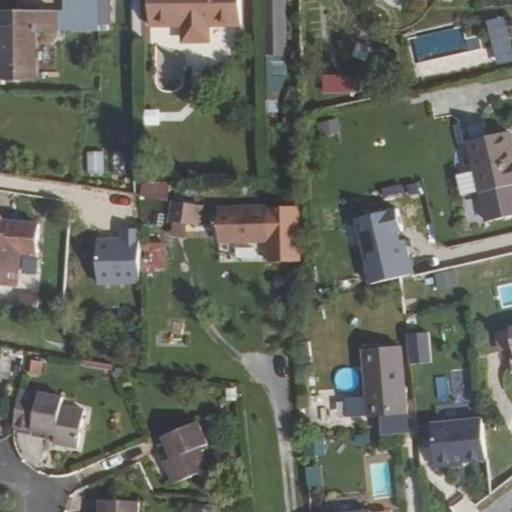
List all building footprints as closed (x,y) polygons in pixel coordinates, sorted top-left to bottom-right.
[(99,35),(98,0),(52,0),(53,14),(0,14),(0,85),(19,85),(20,83),(35,83),(36,35),(56,35),(99,35)] [(206,38),(206,27),(215,27),(214,0),(147,0),(148,29),(181,28),(181,39),(187,45),(202,45),(206,38)] [(238,26),(237,0),(214,0),(215,27),(238,26)] [(282,0),(267,0),(270,83),(287,83),(284,3),(283,3),(282,0)] [(505,21),(489,24),(493,48),(509,46),(505,21)] [(355,74),(324,75),(324,92),(355,92),(355,74)] [(287,83),(270,83),(270,100),(283,99),(287,83)] [(340,118),(320,123),(323,138),(344,134),(340,118)] [(511,140),(510,134),(469,144),(488,225),(511,220),(511,140)] [(458,169),(471,224),(485,221),(472,166),(458,169)] [(196,208),(171,203),(171,228),(197,228),(196,208)] [(268,210),(219,211),(220,244),(269,244),(268,210)] [(403,210),(357,220),(368,266),(414,255),(403,210)] [(0,288),(16,291),(20,255),(38,257),(41,228),(4,224),(0,219),(0,288)] [(144,240),(144,272),(171,272),(172,241),(144,240)] [(460,292),(457,272),(435,276),(439,296),(460,292)] [(429,333),(411,335),(414,365),(432,363),(429,333)] [(312,364),(310,345),(298,346),(301,375),(311,374),(310,364),(312,364)] [(383,432),(407,431),(403,346),(365,348),(368,396),(348,397),(349,415),(369,414),(369,416),(382,416),(383,432)] [(466,368),(451,371),(457,397),(471,394),(466,368)] [(58,393),(21,384),(13,419),(48,427),(46,437),(70,443),(78,408),(56,403),(58,393)] [(483,419),(434,424),(438,464),(440,464),(444,468),(454,467),(458,462),(465,461),(487,459),(483,419)] [(207,449),(197,426),(165,440),(173,460),(164,465),(174,488),(206,475),(197,453),(207,449)] [(308,468),(312,485),(327,482),(323,464),(308,468)]
